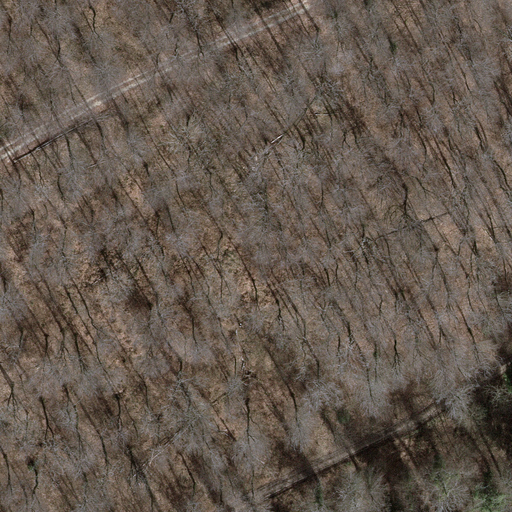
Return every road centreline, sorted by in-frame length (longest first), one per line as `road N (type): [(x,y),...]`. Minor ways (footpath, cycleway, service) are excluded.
road 1 (track): [(0,153),(131,79),(311,0)]
road 2 (track): [(511,361),(241,511)]
